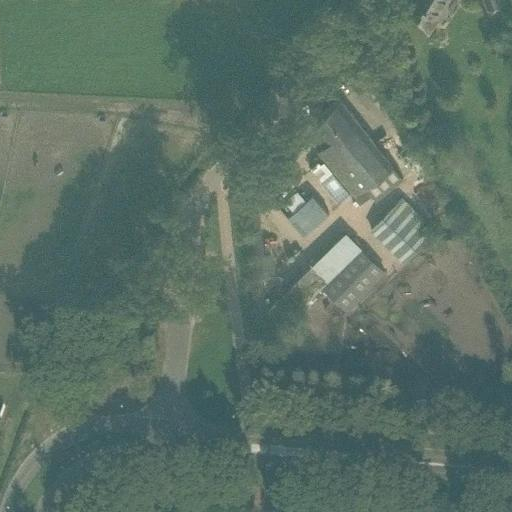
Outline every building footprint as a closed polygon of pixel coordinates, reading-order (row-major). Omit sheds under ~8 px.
[(446,0),(408,0),(401,12),(428,30),(446,0)] [(484,0),(490,15),(509,8),(505,0),(484,0)] [(364,90),(373,84),(361,65),(351,71),(364,90)] [(339,98),(312,121),(329,142),(318,151),(354,196),(365,187),(377,202),(404,181),(339,98)] [(260,174),(273,185),(284,195),(299,179),(288,168),(290,167),(277,155),(260,174)] [(297,208),(291,215),(310,232),(332,209),(314,193),(309,199),(299,189),(289,200),(297,208)] [(404,261),(429,235),(434,230),(402,198),(397,203),(395,201),(370,227),(404,261)] [(359,249),(360,247),(346,233),(345,231),(310,265),(326,281),(359,249)] [(359,249),(321,287),(345,310),(352,302),(382,271),(359,249)] [(288,286),(299,298),(304,302),(326,281),(310,265),(310,264),(288,286)]
